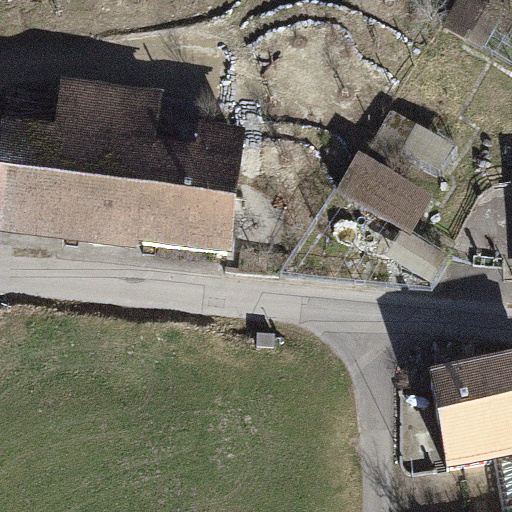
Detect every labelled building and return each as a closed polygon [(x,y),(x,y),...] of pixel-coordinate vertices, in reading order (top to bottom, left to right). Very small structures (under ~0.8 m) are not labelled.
[(460,0),(443,27),(468,42),(493,0),(460,0)] [(173,109),(66,100),(62,151),(0,145),(0,202),(16,204),(12,251),(240,270),(250,147),(205,143),(202,172),(167,170),(173,109)] [(443,171),(454,146),(418,130),(407,155),(443,171)] [(435,209),(365,167),(344,202),(414,244),(435,209)] [(275,336),(257,337),(257,350),(275,349),(275,336)] [(462,384),(431,389),(447,487),(511,476),(511,373),(482,378),(478,352),(458,356),(462,384)]
